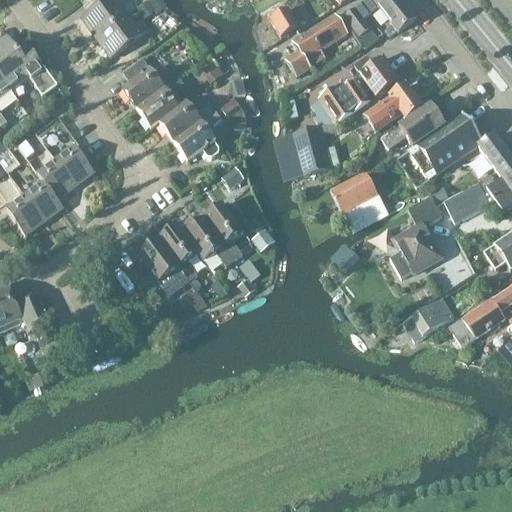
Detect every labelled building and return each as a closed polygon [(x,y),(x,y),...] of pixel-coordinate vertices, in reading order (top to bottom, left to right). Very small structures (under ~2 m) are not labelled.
[(95,42),(126,19),(118,8),(126,2),(124,0),(110,0),(81,22),(95,42)] [(397,0),(369,0),(343,21),(358,42),(370,32),(363,24),(377,12),(397,37),(415,22),(397,0)] [(287,12),(270,22),(280,39),(298,29),(287,12)] [(292,44),(299,55),(286,63),(298,79),(309,70),(324,60),(320,54),(347,37),(334,18),(301,40),(300,39),(292,44)] [(135,30),(126,19),(95,42),(110,62),(149,33),(142,24),(135,30)] [(0,79),(10,93),(28,80),(42,100),(56,89),(31,54),(22,61),(7,41),(0,46),(0,79)] [(317,119),(313,121),(319,130),(336,129),(370,105),(363,96),(369,92),(376,101),(398,85),(381,62),(372,68),(367,61),(354,69),(359,77),(353,82),(354,84),(348,88),(344,83),(319,101),(332,121),(322,125),(317,119)] [(136,113),(179,81),(173,73),(158,84),(142,63),(122,78),(129,87),(121,93),(136,113)] [(0,117),(0,100),(10,93),(0,79),(0,130),(6,126),(0,117)] [(150,133),(158,127),(158,126),(178,112),(178,111),(170,100),(185,90),(179,81),(136,113),(150,133)] [(405,122),(422,110),(405,88),(364,117),(376,135),(402,117),(405,122)] [(186,105),(178,111),(178,112),(158,126),(158,127),(173,147),(215,115),(209,106),(195,117),(186,105)] [(412,151),(444,129),(430,109),(381,143),(388,153),(405,141),(412,151)] [(215,115),(173,147),(187,166),(202,155),(207,161),(211,161),(217,156),(218,153),(214,146),(215,145),(207,133),(221,123),(215,115)] [(395,162),(415,191),(483,146),(462,116),(444,129),(412,151),(395,162)] [(16,139),(27,154),(38,146),(27,130),(16,139)] [(331,172),(319,130),(292,137),(304,180),(331,172)] [(511,162),(494,138),(483,146),(478,150),(496,176),(499,181),(502,183),(511,197),(511,162)] [(56,165),(75,190),(94,176),(75,151),(56,165)] [(218,168),(231,185),(246,172),(233,156),(218,168)] [(37,178),(43,186),(44,186),(56,203),(57,203),(75,190),(56,165),(37,178)] [(343,219),(378,200),(365,176),(330,194),(343,219)] [(511,197),(502,183),(494,188),(489,181),(481,186),(502,216),(511,209),(511,197)] [(63,211),(57,203),(56,203),(44,186),(43,186),(25,200),(44,225),(63,211)] [(454,228),(490,209),(479,188),(443,206),(454,228)] [(44,225),(25,200),(6,214),(25,239),(44,225)] [(441,262),(423,229),(427,227),(428,229),(442,222),(429,200),(406,213),(416,231),(393,244),(400,256),(389,262),(401,283),(411,277),(412,278),(441,262)] [(203,222),(234,264),(242,258),(231,244),(243,235),(222,207),(203,222)] [(198,256),(197,257),(203,265),(215,256),(226,271),(234,264),(203,222),(184,236),(183,236),(198,256)] [(183,236),(184,236),(178,228),(158,243),(189,285),(197,279),(186,265),(197,257),(198,256),(183,236)] [(510,274),(511,272),(511,238),(494,250),(494,251),(484,258),(495,273),(501,269),(499,266),(503,264),(510,274)] [(181,291),(189,285),(158,243),(138,257),(144,265),(129,276),(143,296),(159,286),(170,277),(181,291)] [(333,265),(344,276),(358,261),(346,251),(333,265)] [(0,338),(25,328),(28,335),(49,326),(36,297),(15,307),(7,288),(0,290),(0,338)] [(511,288),(511,289),(511,290),(511,294),(494,306),(491,302),(461,323),(461,322),(448,331),(462,351),(505,322),(500,315),(511,306),(511,288)] [(414,346),(453,321),(441,302),(402,327),(414,346)] [(53,335),(38,341),(44,356),(59,350),(53,335)] [(511,341),(511,342),(497,353),(511,370),(511,369),(511,341)]
